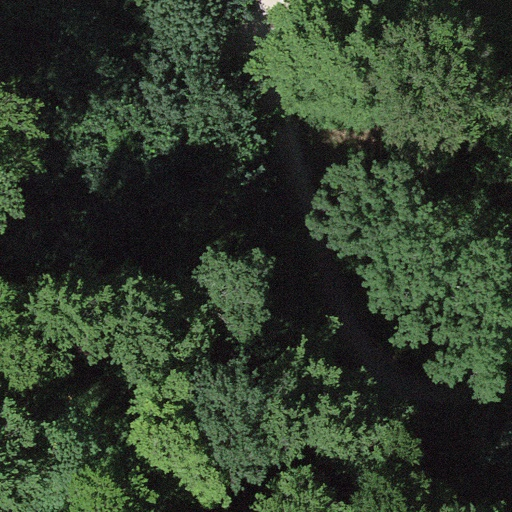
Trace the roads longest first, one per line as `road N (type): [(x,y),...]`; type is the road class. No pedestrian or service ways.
road 1 (track): [(259,22),(357,315),(395,379),(429,393),(511,384)]
road 2 (track): [(269,0),(259,22),(172,48),(131,29)]
